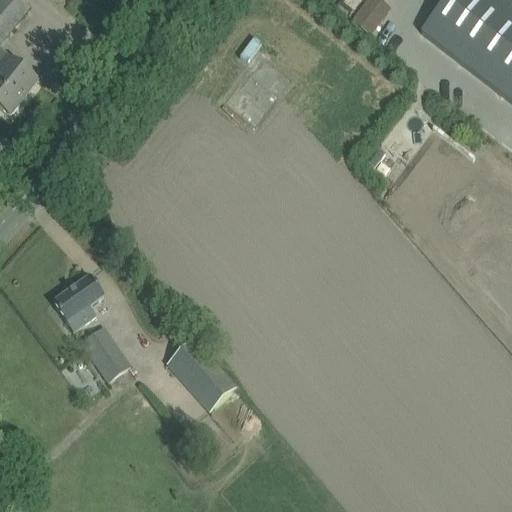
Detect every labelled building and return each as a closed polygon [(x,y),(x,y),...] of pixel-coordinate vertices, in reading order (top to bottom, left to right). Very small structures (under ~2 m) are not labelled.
[(14,0),(0,0),(0,48),(29,12),(14,0)] [(511,3),(507,0),(448,0),(421,36),(511,105),(511,3)] [(378,27),(358,12),(352,21),(371,36),(378,27)] [(0,110),(10,119),(39,84),(5,56),(0,52),(0,110)] [(368,169),(375,179),(390,167),(383,158),(368,169)] [(90,280),(53,307),(73,335),(96,319),(89,311),(104,300),(90,280)] [(104,332),(81,347),(108,386),(131,370),(104,332)] [(193,344),(167,368),(210,415),(236,391),(193,344)]
